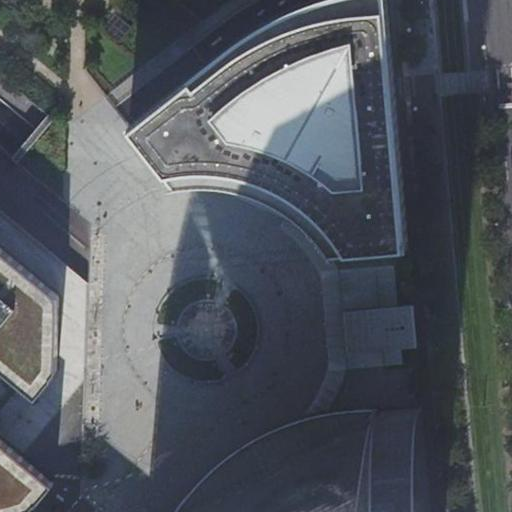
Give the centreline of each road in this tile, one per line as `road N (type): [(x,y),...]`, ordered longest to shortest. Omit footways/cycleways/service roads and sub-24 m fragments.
road 1 (residential): [(158,279),(179,265),(221,262),(251,277),(270,305),(272,346),(261,369),(235,390),(194,396)]
road 2 (primary): [(498,0),(511,163)]
road 3 (residential): [(194,396),(163,383),(140,348),(140,307),(158,279)]
road 4 (residential): [(194,396),(184,430),(118,511)]
